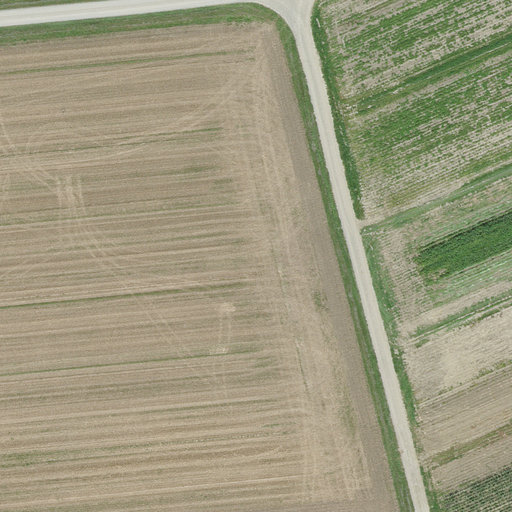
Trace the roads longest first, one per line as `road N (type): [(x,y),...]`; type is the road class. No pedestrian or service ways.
road 1 (track): [(425,511),(293,0)]
road 2 (track): [(240,0),(0,22)]
